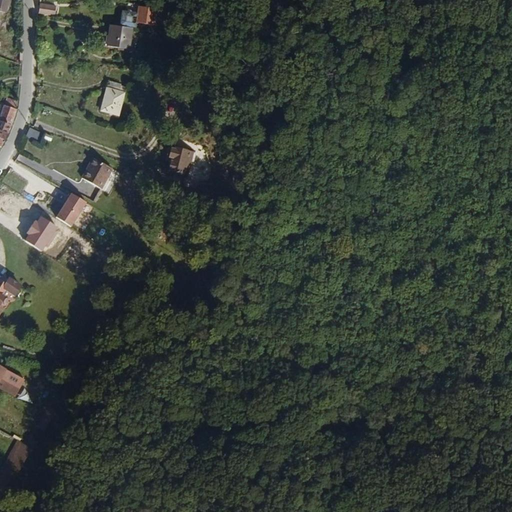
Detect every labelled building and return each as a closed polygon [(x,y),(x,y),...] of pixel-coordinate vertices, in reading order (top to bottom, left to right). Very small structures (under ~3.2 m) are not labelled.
[(2,16),(4,8),(8,9),(10,0),(13,1),(12,0),(0,0),(0,33),(1,34),(5,21),(2,16)] [(56,9),(57,0),(39,0),(39,6),(56,9)] [(154,20),(157,3),(140,1),(139,6),(122,3),(120,19),(136,22),(136,17),(154,20)] [(134,43),(138,22),(136,22),(120,19),(117,19),(113,41),(134,43)] [(160,55),(163,38),(151,37),(150,53),(160,55)] [(123,111),(127,88),(121,87),(122,80),(110,77),(104,107),(123,111)] [(203,108),(208,87),(192,83),(187,104),(203,108)] [(17,105),(18,98),(8,95),(6,100),(17,105)] [(3,142),(11,123),(17,105),(6,100),(0,116),(0,141),(1,141),(3,142)] [(46,130),(30,124),(26,133),(42,139),(46,130)] [(198,154),(200,144),(175,138),(172,152),(177,153),(174,164),(191,168),(194,156),(191,155),(192,152),(195,153),(198,154)] [(107,186),(118,164),(104,157),(101,165),(98,163),(90,177),(107,186)] [(12,170),(21,172),(23,165),(14,163),(12,170)] [(74,222),(88,199),(73,190),(66,201),(70,204),(67,207),(64,205),(60,212),(74,222)] [(74,222),(60,212),(58,214),(73,224),(74,222)] [(14,294),(20,285),(9,277),(4,284),(0,280),(0,294),(2,296),(7,289),(14,294)] [(3,373),(9,361),(0,356),(0,382),(12,389),(16,381),(3,373)] [(28,462),(35,439),(29,437),(27,444),(20,442),(16,458),(28,462)]
